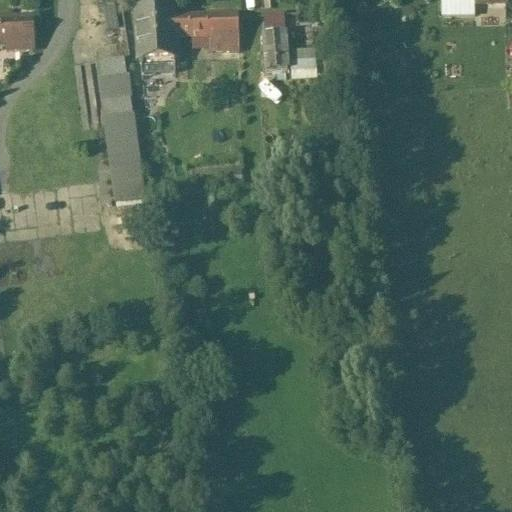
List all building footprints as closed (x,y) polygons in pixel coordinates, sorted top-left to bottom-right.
[(173,10),(134,13),(135,33),(137,33),(139,64),(140,64),(174,62),(175,62),(174,41),(175,40),(174,18),(173,19),(173,10)] [(239,54),(238,17),(174,18),(175,40),(212,40),(212,54),(239,54)] [(30,21),(0,21),(0,43),(7,43),(7,52),(30,52),(30,21)] [(284,35),(263,36),(265,74),(287,72),(284,35)] [(123,62),(95,65),(115,208),(144,205),(123,62)] [(174,62),(140,64),(141,78),(175,76),(174,62)]
